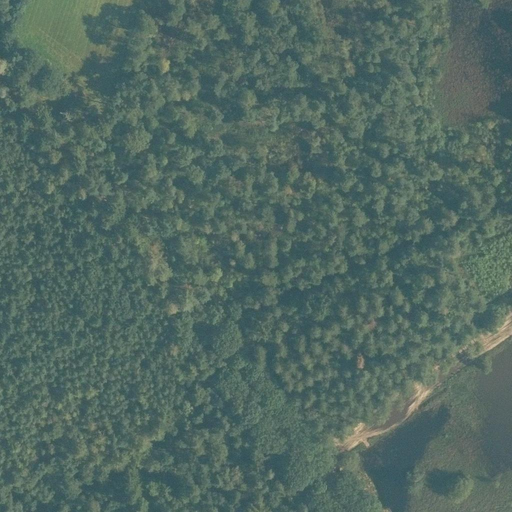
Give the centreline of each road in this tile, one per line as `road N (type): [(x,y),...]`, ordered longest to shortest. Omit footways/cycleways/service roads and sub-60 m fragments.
road 1 (track): [(511,197),(204,324)]
road 2 (track): [(204,324),(0,64)]
road 3 (track): [(314,460),(511,324)]
road 4 (track): [(314,460),(204,324)]
